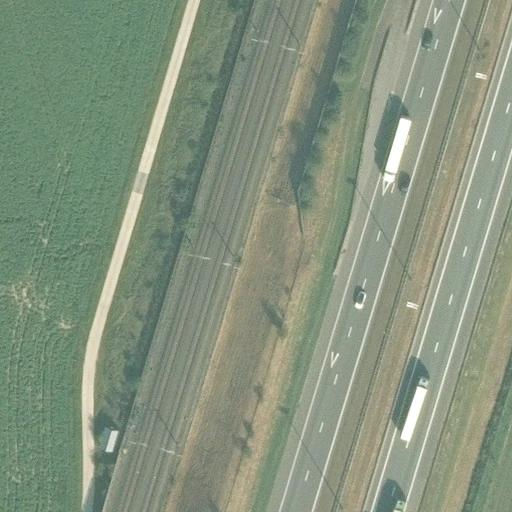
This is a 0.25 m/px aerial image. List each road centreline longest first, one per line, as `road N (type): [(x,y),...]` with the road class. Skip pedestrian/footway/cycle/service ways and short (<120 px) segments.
road 1 (motorway): [(456,0),(302,511)]
road 2 (unclassified): [(88,511),(92,358),(195,0)]
road 3 (motorway): [(381,511),(511,71)]
